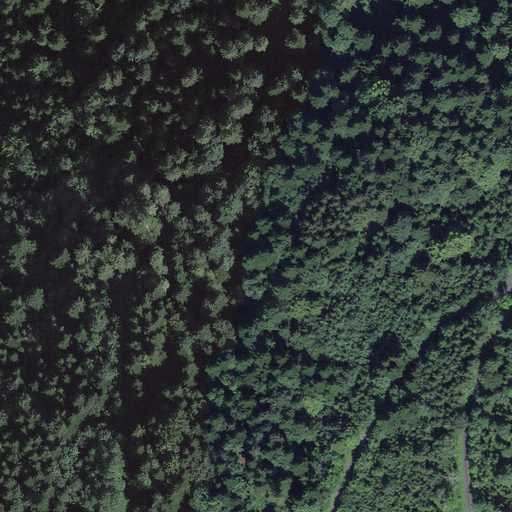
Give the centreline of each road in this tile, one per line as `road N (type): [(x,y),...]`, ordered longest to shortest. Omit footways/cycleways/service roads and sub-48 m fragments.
road 1 (unclassified): [(282,0),(276,55),(213,181),(139,271),(126,300),(126,511)]
road 2 (unclassified): [(333,511),(372,425),(425,349),(511,282)]
road 3 (track): [(470,511),(465,421),(482,360),(511,316)]
